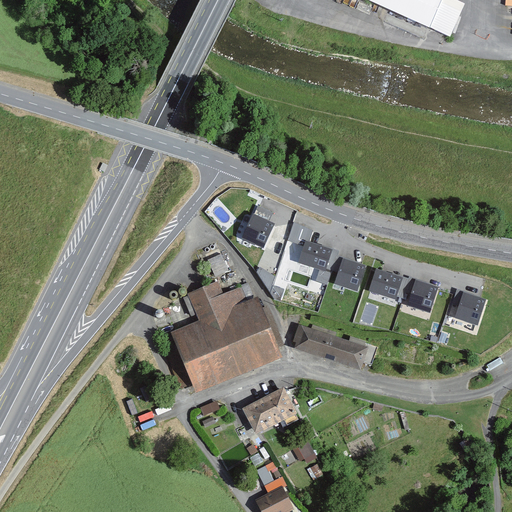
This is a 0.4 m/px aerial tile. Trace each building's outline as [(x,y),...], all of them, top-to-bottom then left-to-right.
[(376,0),(452,33),(467,0),(466,0),(376,0)] [(265,250),(276,228),(249,215),(239,237),(265,250)] [(288,239),(298,243),(300,237),(310,240),(314,228),(294,222),(288,239)] [(325,271),(332,250),(306,241),(299,263),(320,269),(317,281),(327,284),(331,273),(325,271)] [(207,252),(215,275),(229,270),(221,247),(207,252)] [(357,290),(365,265),(343,259),(335,283),(357,290)] [(396,299),(402,278),(377,270),(370,291),(396,299)] [(203,317),(175,329),(178,342),(196,381),(199,387),(284,352),(257,289),(248,293),(243,282),(223,290),(219,280),(192,292),(203,317)] [(408,304),(430,311),(437,288),(416,281),(408,304)] [(456,317),(477,324),(485,300),(464,293),(456,317)] [(375,347),(305,325),(298,346),(369,368),(375,347)] [(196,381),(178,342),(166,347),(183,387),(196,381)] [(287,385),(245,404),(258,431),(299,412),(287,385)] [(203,413),(218,409),(216,403),(201,406),(203,413)] [(294,447),(300,459),(315,452),(309,440),(294,447)] [(284,482),(257,495),(265,511),(281,511),(296,505),(284,482)]
